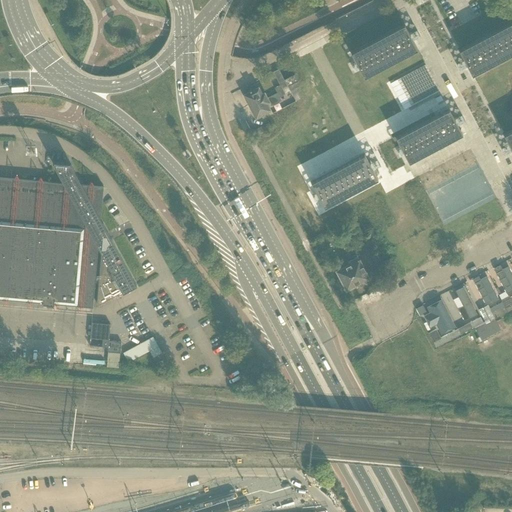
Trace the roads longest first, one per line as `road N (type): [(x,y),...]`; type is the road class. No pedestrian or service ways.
road 1 (primary): [(56,80),(142,137),(250,272)]
road 2 (primary): [(250,272),(380,511)]
road 3 (tertiary): [(250,272),(253,302),(365,511)]
road 4 (tertiary): [(415,511),(321,330),(281,288)]
road 5 (primary): [(401,511),(281,288)]
road 6 (unclassified): [(166,279),(133,216),(97,171),(63,145),(0,130)]
road 7 (residential): [(374,340),(363,315),(511,237)]
road 8 (primary): [(281,288),(205,147)]
road 9 (residential): [(253,71),(390,0)]
road 10 (primary): [(205,147),(207,51),(223,0)]
road 11 (primary): [(56,80),(125,84),(188,36)]
